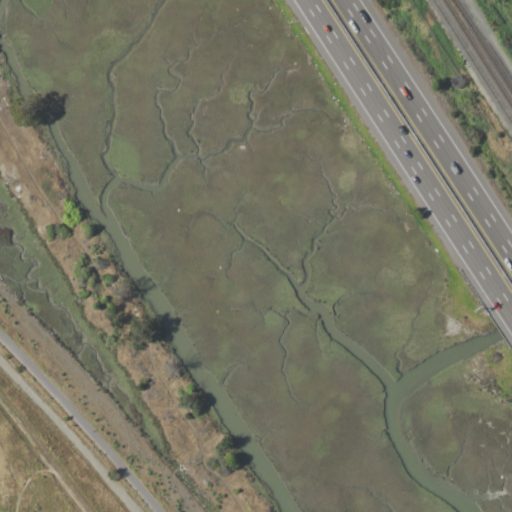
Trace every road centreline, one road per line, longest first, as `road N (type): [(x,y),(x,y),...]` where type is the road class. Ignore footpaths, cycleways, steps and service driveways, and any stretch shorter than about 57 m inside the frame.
road 1 (motorway): [(306,0),(511,316)]
road 2 (motorway): [(511,256),(345,0)]
